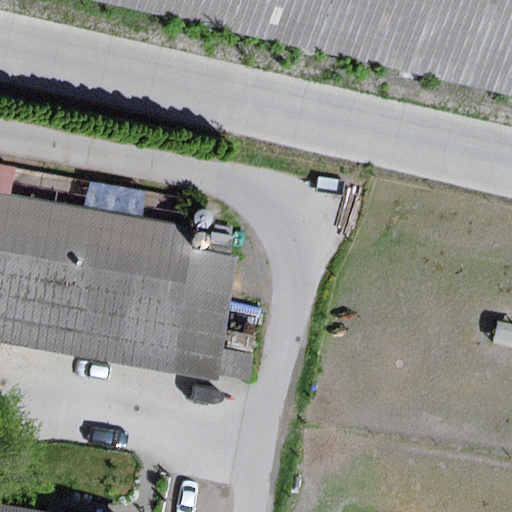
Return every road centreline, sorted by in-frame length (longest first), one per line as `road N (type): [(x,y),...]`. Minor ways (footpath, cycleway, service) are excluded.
road 1 (track): [(250,511),(292,280),(277,224),(233,190),(0,140)]
road 2 (unclassified): [(0,47),(511,166)]
